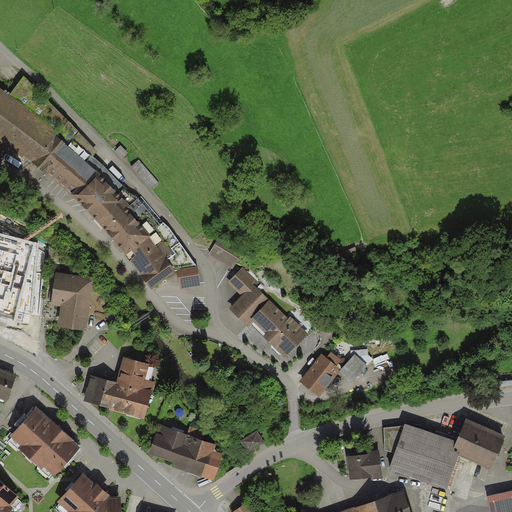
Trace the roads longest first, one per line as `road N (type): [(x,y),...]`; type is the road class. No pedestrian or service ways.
road 1 (residential): [(0,164),(91,228),(179,326),(222,334),(282,376),(300,444)]
road 2 (secondary): [(0,352),(36,373),(190,511)]
road 3 (residential): [(511,398),(402,414),(300,444)]
road 4 (track): [(511,222),(353,242)]
road 5 (residential): [(300,444),(196,511)]
